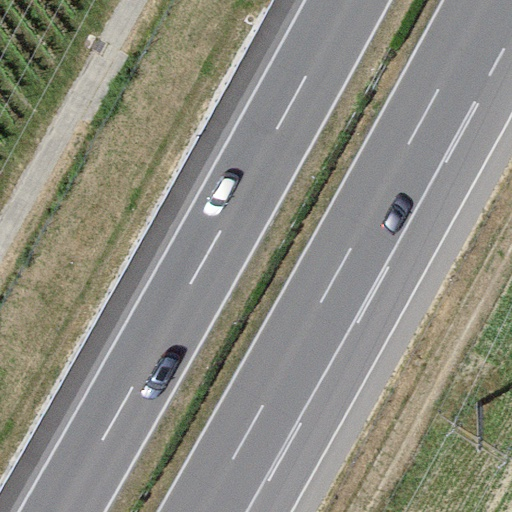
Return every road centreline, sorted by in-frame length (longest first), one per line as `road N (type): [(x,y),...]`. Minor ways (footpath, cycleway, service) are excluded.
road 1 (motorway): [(348,0),(62,511)]
road 2 (motorway): [(203,511),(487,0)]
road 3 (track): [(356,511),(511,231)]
road 4 (track): [(134,0),(0,242)]
